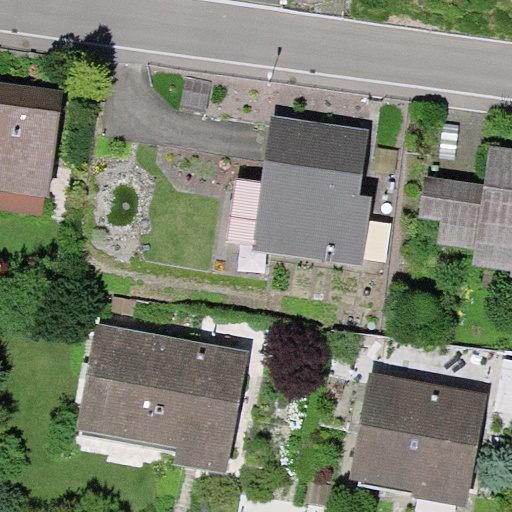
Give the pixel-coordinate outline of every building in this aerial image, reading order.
[(207,113),(213,82),(185,77),(179,107),(207,113)] [(0,188),(44,195),(49,196),(63,90),(0,81),(0,188)] [(272,115),(262,181),(253,245),(253,250),(364,265),(373,195),(360,194),(370,130),(272,115)] [(511,147),(489,145),(484,184),(474,247),(472,263),(509,269),(507,283),(511,283),(511,147)] [(474,247),(484,184),(426,175),(419,217),(440,220),(436,242),(474,247)] [(227,241),(253,245),(262,181),(236,177),(227,241)] [(0,209),(42,215),(44,195),(0,188),(0,209)] [(134,316),(138,300),(115,296),(111,311),(134,316)] [(249,350),(97,323),(77,428),(175,446),(174,463),(226,472),(249,350)] [(488,394),(370,372),(350,479),(413,491),(411,496),(466,507),(488,394)] [(325,511),(244,500),(241,511),(325,511)]
